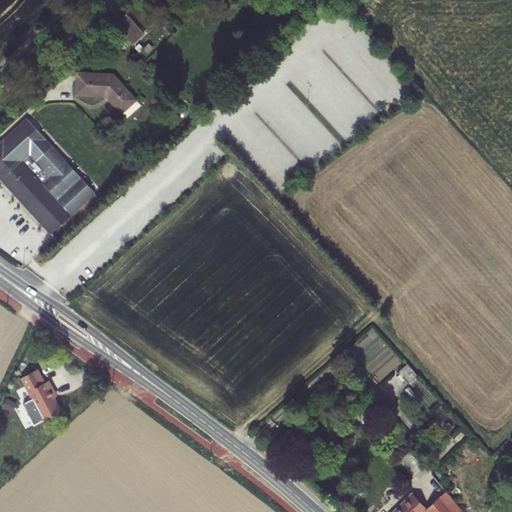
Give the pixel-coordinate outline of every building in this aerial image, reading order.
[(110,27),(91,7),(87,10),(107,30),(110,27)] [(127,12),(115,22),(135,43),(146,32),(127,12)] [(109,78),(73,76),(73,96),(102,97),(117,112),(130,100),(109,78)] [(0,162),(32,134),(23,124),(0,144),(0,162)] [(43,147),(32,134),(0,162),(0,186),(18,206),(40,186),(37,183),(45,176),(30,159),(43,147)] [(37,183),(40,186),(62,167),(43,147),(30,159),(45,176),(37,183)] [(88,195),(62,167),(40,186),(66,215),(88,195)] [(45,235),(66,215),(40,186),(18,206),(45,235)] [(407,362),(397,372),(404,379),(414,369),(407,362)] [(47,382),(40,369),(22,378),(44,418),(62,409),(54,395),(51,388),(54,386),(51,381),(47,382)] [(13,411),(17,401),(8,396),(3,406),(13,411)] [(459,511),(443,493),(427,509),(407,489),(385,511),(459,511)]
